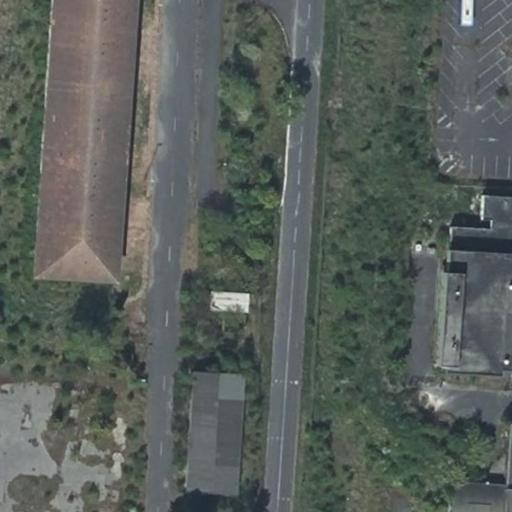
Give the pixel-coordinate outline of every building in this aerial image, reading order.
[(48,0),(32,275),(112,280),(129,0),(48,0)] [(444,222),(443,244),(511,247),(511,192),(478,191),(477,218),(486,218),(486,224),(444,222)] [(437,368),(511,371),(511,247),(443,244),(437,368)] [(185,489),(232,492),(239,374),(192,371),(185,489)] [(511,419),(506,419),(503,483),(511,483),(511,419)] [(449,511),(501,511),(503,483),(451,480),(449,511)] [(511,511),(511,483),(503,483),(501,511),(511,511)]
